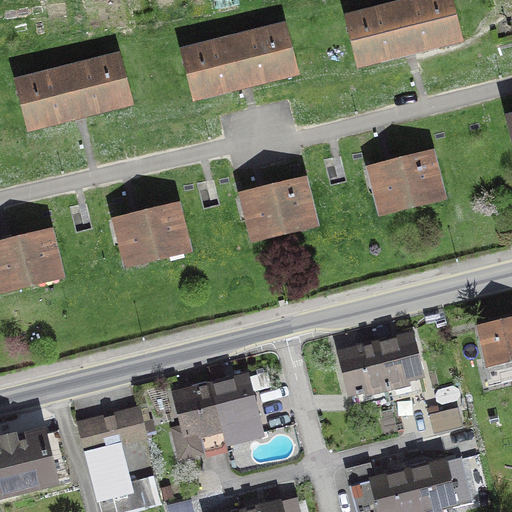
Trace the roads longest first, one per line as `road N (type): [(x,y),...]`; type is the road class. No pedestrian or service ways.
road 1 (residential): [(511,85),(0,203)]
road 2 (tertiary): [(0,402),(286,331)]
road 3 (tertiary): [(286,331),(511,274)]
road 4 (residential): [(286,331),(331,511)]
